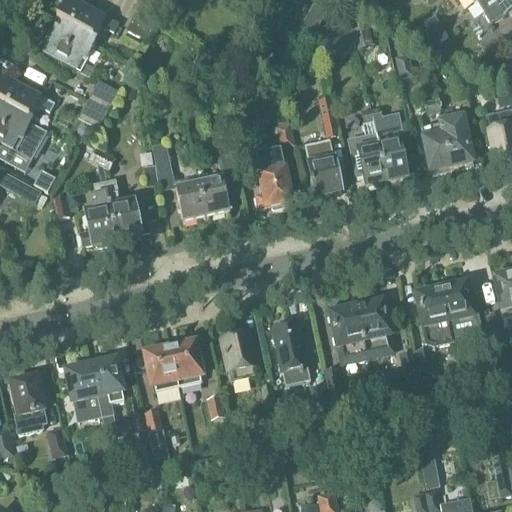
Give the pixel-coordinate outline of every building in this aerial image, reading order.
[(150,0),(145,0),(136,17),(157,28),(167,9),(150,0)] [(511,0),(488,0),(477,7),(490,29),(505,21),(509,19),(511,20),(511,0)] [(64,29),(61,33),(91,49),(94,51),(97,46),(93,44),(100,32),(113,38),(118,29),(69,2),(56,25),(64,29)] [(157,28),(136,17),(126,35),(147,47),(157,28)] [(335,51),(353,47),(346,19),(329,23),(333,39),(321,41),(324,57),(336,54),(335,51)] [(424,27),(430,36),(439,30),(434,21),(424,27)] [(373,51),(367,27),(349,31),(355,55),(373,51)] [(439,30),(430,36),(424,40),(433,55),(449,46),(439,30)] [(94,51),(91,49),(61,33),(58,38),(55,36),(43,58),(89,83),(94,74),(85,68),(94,51)] [(407,61),(395,64),(400,84),(411,82),(407,61)] [(225,97),(236,77),(222,70),(220,74),(216,72),(209,83),(214,85),(211,90),(225,97)] [(0,115),(26,130),(28,127),(36,112),(49,119),(54,109),(4,83),(0,90),(0,115)] [(453,104),(465,101),(462,83),(449,86),(453,104)] [(97,86),(87,105),(108,117),(118,98),(97,86)] [(511,97),(498,100),(502,115),(511,113),(511,97)] [(318,106),(320,115),(322,124),(326,143),(337,141),(333,121),(331,112),(329,104),(318,106)] [(98,135),(108,117),(87,105),(77,124),(98,135)] [(436,105),(425,107),(428,120),(438,117),(436,105)] [(369,115),(372,127),(381,125),(378,113),(369,115)] [(0,149),(25,163),(31,166),(46,137),(28,127),(26,130),(0,115),(0,149)] [(361,117),(363,129),(372,127),(369,115),(361,117)] [(497,119),(500,132),(488,135),(495,166),(511,162),(511,122),(511,116),(497,119)] [(380,122),(381,125),(372,127),(374,140),(385,188),(388,187),(391,190),(400,187),(401,185),(406,183),(395,137),(401,135),(397,118),(380,122)] [(460,125),(441,129),(450,176),(469,172),(468,169),(469,168),(460,125)] [(450,176),(441,129),(421,134),(430,177),(431,177),(432,180),(450,176)] [(292,152),(288,132),(276,135),(280,155),(292,152)] [(364,193),(385,188),(374,140),(354,145),(347,146),(355,181),(362,180),(364,193)] [(328,146),(303,152),(314,203),(316,203),(319,205),(327,203),(328,200),(340,198),(333,166),(332,166),(328,146)] [(161,197),(175,194),(165,149),(151,152),(161,197)] [(215,154),(221,184),(221,183),(235,180),(229,151),(215,154)] [(115,165),(96,155),(90,166),(108,176),(115,165)] [(47,198),(57,179),(36,167),(26,186),(47,198)] [(280,167),(256,172),(259,181),(258,181),(263,200),(255,202),(258,213),(265,212),(266,214),(270,213),(273,216),(284,213),(285,210),(290,208),(280,167)] [(0,190),(14,199),(33,210),(39,199),(21,189),(0,176),(0,190)] [(197,183),(206,223),(229,218),(221,183),(221,184),(208,186),(207,181),(197,183)] [(183,229),(206,223),(197,183),(187,185),(189,191),(175,194),(183,229)] [(104,190),(115,243),(119,242),(121,245),(123,245),(127,248),(136,245),(137,242),(140,241),(140,240),(149,237),(147,226),(138,228),(134,210),(125,212),(123,205),(119,205),(114,187),(104,190)] [(115,243),(104,190),(93,192),(97,210),(93,211),(95,218),(85,220),(90,238),(80,241),(82,252),(92,250),(92,252),(95,251),(98,254),(107,252),(108,248),(111,247),(111,244),(115,243)] [(66,202),(53,205),(58,225),(70,222),(66,202)] [(511,279),(508,280),(508,277),(497,279),(498,282),(495,283),(502,314),(503,314),(505,322),(511,320),(511,279)] [(441,295),(449,328),(458,326),(461,335),(474,331),(472,323),(474,322),(466,290),(464,290),(461,288),(454,290),(453,293),(441,295)] [(453,349),(449,328),(441,295),(430,297),(428,295),(421,296),(419,300),(417,300),(424,333),(421,334),(424,350),(433,353),(453,349)] [(356,314),(368,365),(393,358),(389,342),(390,341),(383,308),(381,308),(378,306),(370,308),(369,311),(356,314)] [(330,320),(338,353),(341,370),(368,365),(356,314),(345,316),(343,314),(335,315),(333,319),(330,320)] [(493,351),(507,348),(501,321),(487,324),(493,351)] [(299,329),(272,335),(281,378),(282,378),(284,388),(310,383),(307,373),(308,373),(299,329)] [(249,340),(236,343),(234,339),(229,338),(225,341),(225,345),(221,346),(228,377),(231,388),(258,381),(249,340)] [(489,340),(477,343),(482,363),(493,361),(489,340)] [(170,354),(178,393),(189,391),(187,385),(202,381),(195,348),(192,349),(191,347),(181,349),(181,351),(170,354)] [(168,395),(178,393),(170,354),(158,356),(158,354),(147,356),(147,359),(144,360),(152,392),(166,389),(168,395)] [(429,354),(418,357),(422,377),(434,374),(429,354)] [(413,357),(400,360),(405,381),(418,379),(413,357)] [(91,372),(98,403),(108,400),(110,410),(123,406),(121,397),(122,397),(116,366),(113,367),(111,364),(104,366),(102,369),(91,372)] [(103,422),(98,403),(91,372),(79,374),(76,372),(70,373),(68,377),(66,377),(73,408),(74,408),(76,417),(89,414),(91,424),(103,422)] [(325,377),(330,398),(342,395),(337,374),(325,377)] [(11,389),(18,418),(13,419),(18,439),(42,434),(43,434),(42,429),(46,428),(45,425),(44,416),(37,384),(24,386),(23,384),(15,386),(15,388),(11,389)] [(309,393),(313,416),(327,413),(322,390),(309,393)] [(271,391),(260,393),(265,415),(276,412),(271,391)] [(342,395),(330,398),(334,418),(347,415),(342,395)] [(219,402),(207,405),(211,425),(224,422),(219,402)] [(157,416),(145,419),(149,439),(161,436),(157,416)] [(101,424),(104,437),(113,434),(110,422),(101,424)] [(66,460),(60,435),(48,438),(53,463),(66,460)] [(6,436),(0,437),(0,462),(12,460),(6,436)] [(511,499),(511,498),(508,478),(502,451),(490,453),(496,481),(501,502),(511,499)] [(149,455),(136,458),(141,477),(153,475),(149,455)] [(439,491),(433,462),(420,465),(426,494),(439,491)] [(85,469),(73,472),(78,492),(90,489),(85,469)] [(30,489),(26,501),(45,507),(49,496),(30,489)] [(439,511),(436,496),(424,499),(427,511),(439,511)] [(335,511),(333,499),(319,501),(320,511),(335,511)] [(427,511),(424,499),(413,501),(415,511),(427,511)]
